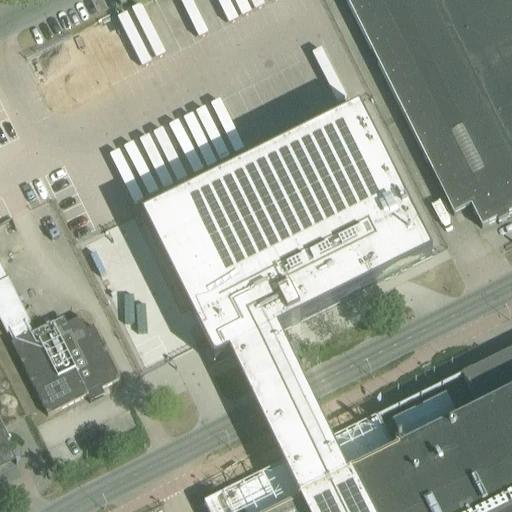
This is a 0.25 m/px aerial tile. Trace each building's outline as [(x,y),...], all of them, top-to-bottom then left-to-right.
[(511,0),(345,0),(453,218),(471,209),(482,230),(511,214),(511,0)] [(229,359),(278,335),(432,258),(359,112),(142,220),(215,366),(229,359)] [(9,280),(0,284),(0,321),(48,417),(120,381),(94,328),(87,331),(81,318),(55,331),(52,325),(33,334),(28,325),(31,324),(9,280)] [(147,350),(166,388),(201,371),(182,333),(147,350)] [(278,335),(229,359),(299,504),(348,480),(278,335)] [(511,511),(511,353),(377,420),(395,456),(348,480),(299,504),(282,511),(511,511)] [(0,470),(16,462),(7,444),(11,442),(0,421),(0,470)]
